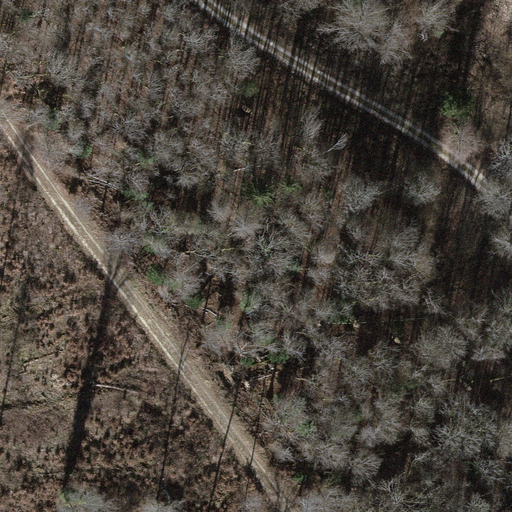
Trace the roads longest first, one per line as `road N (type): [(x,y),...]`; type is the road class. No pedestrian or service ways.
road 1 (track): [(277,511),(0,100)]
road 2 (track): [(209,0),(430,137),(511,205)]
